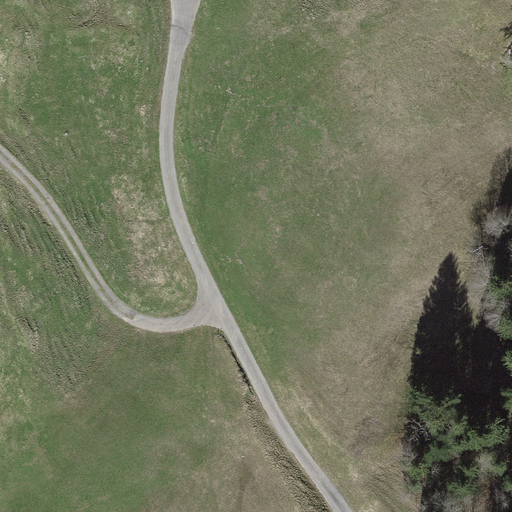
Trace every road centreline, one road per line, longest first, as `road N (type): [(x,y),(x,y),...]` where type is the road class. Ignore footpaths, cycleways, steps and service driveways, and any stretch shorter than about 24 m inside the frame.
road 1 (track): [(0,162),(82,252),(101,293),(138,323),(171,327),(199,319),(211,298)]
road 2 (track): [(340,511),(303,465),(224,320)]
